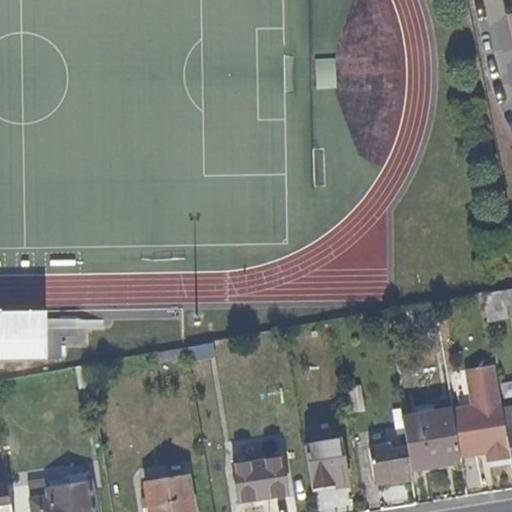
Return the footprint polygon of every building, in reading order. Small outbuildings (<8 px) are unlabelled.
[(439,331),(435,302),(410,307),(408,307),(414,335),(439,331)] [(62,359),(62,336),(76,337),(77,321),(54,321),(9,321),(0,320),(0,358),(22,359),(62,359)] [(338,333),(337,325),(336,320),(309,325),(311,336),(338,333)] [(212,351),(212,343),(188,347),(189,355),(212,351)] [(189,355),(188,347),(159,352),(160,361),(189,355)] [(509,458),(504,426),(500,400),(494,364),(480,366),(485,403),(452,409),(452,412),(459,456),(481,452),(481,448),(486,447),(486,452),(487,461),(509,458)] [(459,456),(452,412),(403,420),(408,448),(412,471),(460,463),(459,456)] [(347,485),(340,440),(306,446),(313,490),(347,485)] [(412,471),(408,448),(391,450),(390,443),(369,447),(375,479),(393,476),(394,483),(413,480),(412,471)] [(288,495),(282,456),(233,465),(240,503),(288,495)] [(193,511),(187,476),(147,483),(151,511),(193,511)] [(95,511),(91,483),(48,490),(46,482),(28,485),(32,511),(95,511)] [(0,511),(12,511),(10,496),(0,498),(0,511)]
